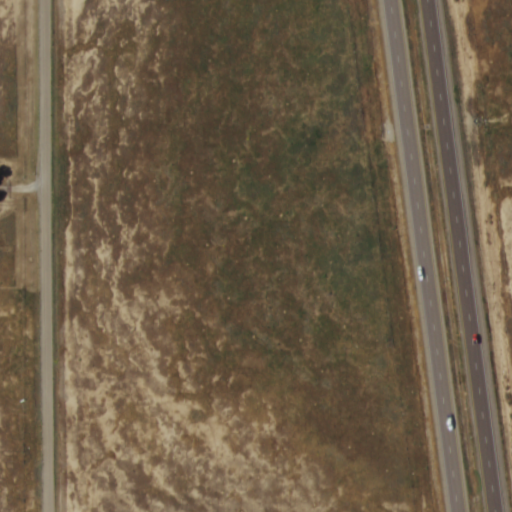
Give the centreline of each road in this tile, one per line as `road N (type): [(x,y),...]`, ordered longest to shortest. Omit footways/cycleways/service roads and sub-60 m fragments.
road 1 (trunk): [(498,511),(430,0)]
road 2 (trunk): [(387,0),(455,511)]
road 3 (residential): [(48,511),(48,0)]
